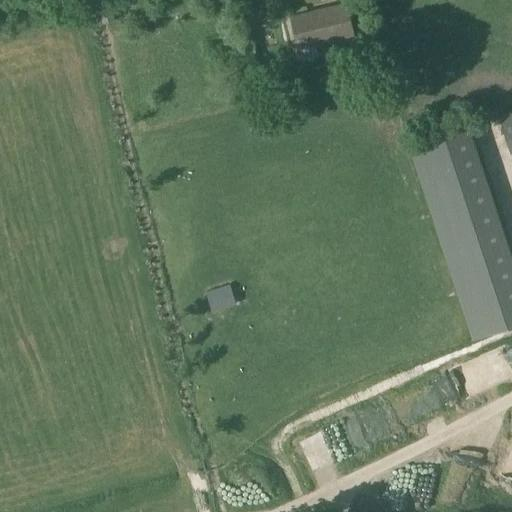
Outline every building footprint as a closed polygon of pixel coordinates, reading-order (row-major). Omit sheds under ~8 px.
[(346,2),(291,15),(299,47),(353,34),(346,2)] [(100,8),(103,21),(115,18),(112,6),(100,8)] [(375,56),(369,29),(357,32),(363,59),(375,56)] [(511,324),(511,259),(468,127),(410,146),(473,337),(511,324)] [(230,284),(206,291),(212,311),(236,304),(230,284)]
